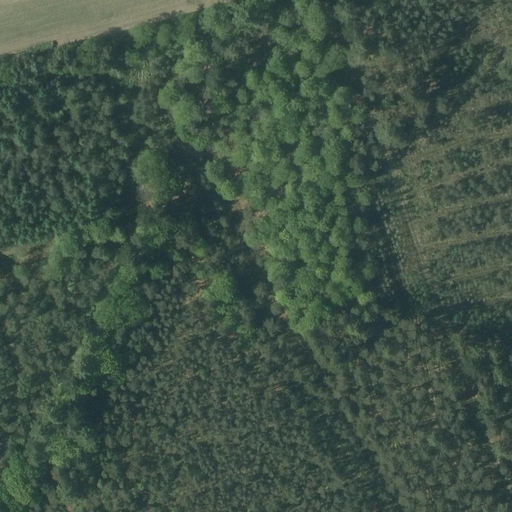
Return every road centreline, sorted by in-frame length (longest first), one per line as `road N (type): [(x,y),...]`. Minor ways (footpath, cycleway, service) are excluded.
road 1 (track): [(258,0),(46,449),(68,511)]
road 2 (track): [(511,508),(333,0)]
road 3 (track): [(0,491),(46,449),(0,318)]
